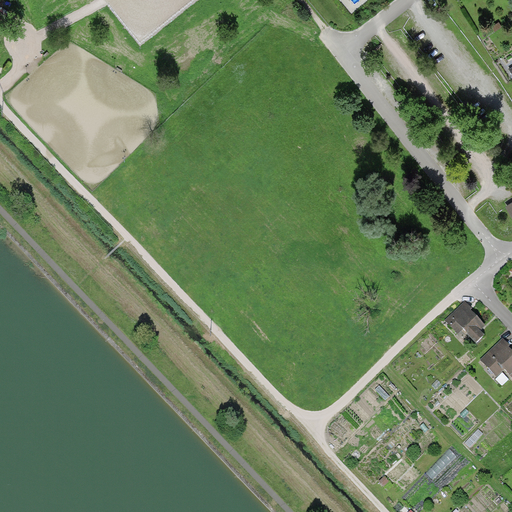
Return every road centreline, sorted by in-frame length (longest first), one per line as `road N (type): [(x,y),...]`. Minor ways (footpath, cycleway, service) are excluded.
road 1 (track): [(0,105),(312,425),(386,511)]
road 2 (residential): [(404,0),(356,37),(350,64),(501,257)]
road 3 (track): [(312,425),(474,281)]
